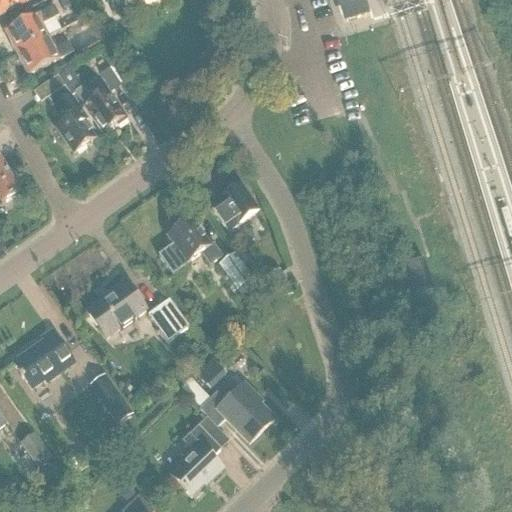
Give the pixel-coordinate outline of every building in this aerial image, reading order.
[(0,0),(0,16),(27,3),(25,0),(0,0)] [(120,0),(125,13),(159,0),(120,0)] [(342,0),(345,7),(349,22),(366,17),(361,3),(360,0),(342,0)] [(16,56),(47,40),(40,27),(58,17),(53,8),(5,33),(11,44),(10,47),(12,51),(15,52),(16,56)] [(47,40),(16,56),(18,59),(17,62),(20,67),(22,67),(28,77),(72,54),(67,45),(53,52),(47,40)] [(97,41),(79,51),(83,60),(102,50),(97,41)] [(120,84),(109,66),(100,72),(111,90),(120,84)] [(64,88),(71,98),(74,95),(103,135),(116,126),(117,128),(126,122),(105,93),(92,102),(68,69),(56,78),(64,88)] [(70,98),(71,98),(64,88),(47,100),(54,110),(52,112),(62,125),(55,130),(74,156),(94,141),(76,115),(81,112),(70,98)] [(0,204),(1,206),(19,195),(0,162),(0,204)] [(258,213),(239,186),(237,188),(234,187),(228,190),(229,194),(219,200),(221,204),(211,211),(227,234),(258,213)] [(209,249),(189,221),(180,228),(179,226),(168,233),(170,235),(167,237),(169,239),(153,250),(172,276),(201,255),(210,267),(221,259),(212,247),(209,249)] [(236,291),(251,281),(234,256),(219,266),(236,291)] [(417,299),(434,293),(425,262),(408,268),(417,299)] [(272,308),(294,295),(280,271),(258,284),(272,308)] [(105,342),(146,313),(124,282),(100,300),(102,302),(85,314),(105,342)] [(167,344),(177,337),(189,329),(169,301),(157,310),(147,316),(167,344)] [(45,384),(73,364),(52,334),(42,341),(44,344),(13,366),(31,390),(43,381),(45,384)] [(117,427),(133,416),(104,376),(89,387),(117,427)] [(274,422),(255,402),(257,400),(244,386),(226,404),(216,395),(199,411),(217,430),(225,422),(248,446),(274,422)] [(212,482),(223,471),(211,459),(219,452),(197,429),(188,438),(199,449),(169,477),(191,499),(211,480),(212,482)] [(38,471),(52,461),(33,435),(20,445),(38,471)] [(151,511),(138,498),(123,511),(151,511)]
